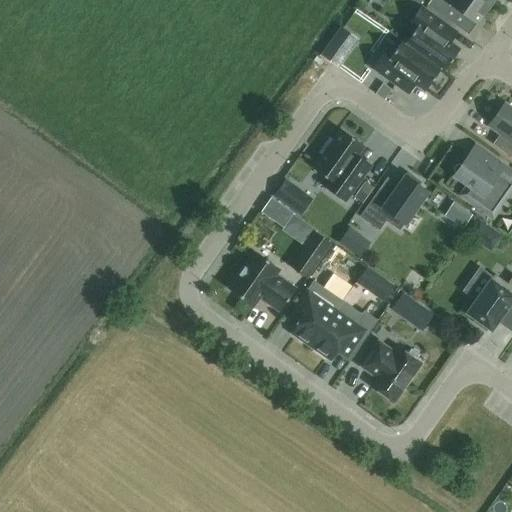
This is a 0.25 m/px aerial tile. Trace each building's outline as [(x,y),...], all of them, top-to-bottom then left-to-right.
[(490,7),(480,0),(430,0),(426,6),(453,24),(460,13),(477,25),(490,7)] [(405,43),(444,71),(459,50),(450,44),(458,33),(422,8),(407,27),(413,31),(405,43)] [(347,27),(326,53),(342,65),(362,40),(347,27)] [(386,51),(372,70),(408,96),(417,84),(425,90),(439,71),(442,74),(444,71),(405,43),(401,40),(391,54),(386,51)] [(511,109),(504,104),(488,127),(499,135),(492,145),(511,158),(511,109)] [(350,166),(363,146),(342,131),(334,142),(329,139),(319,153),(323,156),(314,169),(329,180),(324,187),(344,202),(363,176),(350,166)] [(511,172),(474,146),(461,165),(458,165),(455,166),(453,168),(453,171),(454,174),(453,176),(467,186),(460,196),(492,218),(511,190),(511,172)] [(408,173),(389,199),(378,191),(360,216),(379,230),(391,214),(405,224),(427,191),(418,185),(421,182),(408,173)] [(291,267),(307,278),(331,243),(315,233),(291,267)] [(227,289),(253,307),(260,298),(280,312),(296,290),(275,275),(279,269),(254,251),(227,289)] [(511,277),(507,284),(495,275),(467,314),(475,319),(473,323),(486,332),(488,328),(490,330),(506,307),(511,311),(511,277)] [(383,280),(373,295),(383,301),(393,286),(383,280)] [(309,339),(314,343),(342,303),(312,282),(301,299),(311,306),(292,332),(306,343),(309,339)] [(330,361),(337,351),(350,360),(362,343),(378,320),(364,311),(361,314),(343,301),(342,303),(314,343),(318,347),(315,351),(330,361)] [(394,353),(378,342),(360,367),(376,379),(371,387),(393,403),(421,364),(398,348),(394,353)]
